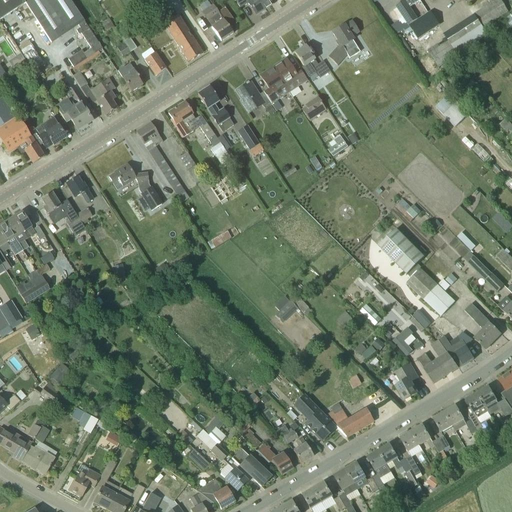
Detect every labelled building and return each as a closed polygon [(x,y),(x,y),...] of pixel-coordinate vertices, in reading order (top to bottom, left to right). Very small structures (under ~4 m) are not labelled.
[(0,0),(0,19),(25,4),(51,44),(85,22),(69,0),(0,0)] [(246,0),(256,15),(271,5),(268,0),(237,0),(240,4),(246,0)] [(396,6),(409,26),(416,22),(408,9),(421,1),(419,0),(404,0),(405,0),(396,6)] [(500,0),(496,0),(443,34),(446,39),(428,51),(439,69),(457,56),(458,57),(473,47),(483,40),(480,36),(491,30),(488,26),(509,12),(500,0)] [(211,27),(221,42),(233,34),(223,19),(212,5),(211,6),(209,3),(200,8),(202,12),(209,23),(215,18),(218,23),(211,27)] [(159,16),(164,24),(177,16),(172,8),(159,16)] [(439,26),(430,13),(416,22),(409,26),(418,40),(439,26)] [(164,24),(188,63),(202,54),(177,16),(164,24)] [(106,32),(114,27),(109,19),(101,24),(106,32)] [(74,68),(102,49),(85,22),(79,26),(80,29),(76,31),(79,35),(81,34),(91,49),(84,54),(82,51),(68,60),(74,68)] [(328,58),(337,66),(347,55),(349,59),(360,53),(353,41),(353,40),(351,37),(358,33),(352,22),(345,27),(344,26),(332,33),(337,41),(336,43),(338,47),(328,58)] [(130,38),(128,39),(123,42),(124,43),(130,53),(136,49),(130,38)] [(130,53),(124,43),(116,47),(123,58),(130,53)] [(317,65),(305,47),(295,54),(304,68),(310,64),(320,79),(330,72),(323,62),(317,65)] [(144,60),(156,77),(166,69),(154,53),(144,60)] [(286,60),(273,68),(289,93),(307,81),(299,69),(294,73),(286,60)] [(118,71),(131,92),(142,86),(129,65),(118,71)] [(289,93),(273,68),(260,76),(268,89),(263,93),(271,105),(289,93)] [(99,106),(106,116),(117,109),(112,101),(116,99),(111,91),(105,81),(91,90),(79,72),(72,76),(91,105),(96,101),(99,106)] [(237,91),(243,100),(241,101),(249,114),(262,105),(264,109),(271,105),(263,93),(258,96),(250,83),(237,91)] [(5,94),(16,94),(17,86),(6,86),(5,94)] [(209,87),(199,94),(198,95),(212,116),(211,117),(218,126),(222,133),(234,126),(229,119),(223,109),(219,112),(214,105),(219,103),(209,87)] [(21,153),(24,150),(33,164),(44,157),(31,137),(0,88),(0,139),(9,153),(17,148),(21,153)] [(371,103),(382,99),(378,89),(367,93),(371,103)] [(78,131),(92,121),(80,103),(74,107),(69,98),(55,107),(66,124),(71,120),(78,131)] [(308,121),(326,110),(319,98),(301,110),(308,121)] [(468,114),(456,101),(442,114),(455,127),(468,114)] [(193,116),(185,103),(168,113),(172,119),(170,120),(181,139),(195,131),(188,120),(193,116)] [(276,113),(271,106),(266,110),(270,117),(276,113)] [(53,146),(66,138),(53,118),(34,131),(42,144),(49,140),(53,146)] [(507,133),(510,130),(511,128),(511,125),(506,119),(500,125),(507,133)] [(162,142),(151,123),(136,133),(148,152),(177,197),(184,193),(155,147),(162,142)] [(213,147),(220,143),(217,140),(206,124),(200,128),(213,147)] [(258,145),(247,129),(238,135),(249,151),(258,145)] [(222,136),(218,138),(224,150),(228,148),(222,136)] [(336,144),(327,150),(332,157),(346,147),(338,136),(333,139),(336,144)] [(232,162),(220,143),(213,147),(210,150),(223,168),(232,162)] [(253,159),(263,152),(258,145),(249,151),(248,152),(253,159)] [(179,158),(196,184),(204,179),(187,153),(179,158)] [(490,157),(484,163),(487,166),(493,160),(490,157)] [(140,193),(152,211),(162,205),(149,185),(148,174),(135,175),(134,176),(127,165),(126,165),(126,166),(115,173),(109,177),(113,184),(118,181),(122,187),(135,179),(137,182),(140,193)] [(305,169),(309,175),(313,172),(309,166),(305,169)] [(86,204),(93,200),(83,183),(81,184),(77,178),(66,184),(75,198),(81,194),(86,204)] [(43,208),(50,220),(57,216),(54,211),(60,207),(52,193),(41,200),(45,207),(43,208)] [(410,222),(414,219),(412,217),(407,211),(411,208),(402,199),(395,207),(410,222)] [(92,217),(87,209),(76,216),(83,227),(89,224),(87,220),(92,217)] [(22,212),(13,217),(27,239),(35,234),(39,241),(45,237),(38,226),(33,230),(22,212)] [(492,219),(497,224),(503,217),(498,213),(492,219)] [(84,228),(83,227),(76,216),(65,222),(73,235),(84,228)] [(27,239),(13,217),(5,222),(22,250),(23,251),(29,248),(24,241),(27,239)] [(437,220),(433,224),(437,230),(442,226),(437,220)] [(22,250),(5,222),(0,225),(0,232),(10,248),(14,255),(22,250)] [(396,230),(378,247),(407,276),(424,258),(396,230)] [(10,248),(0,232),(0,262),(0,264),(5,272),(11,268),(2,253),(10,248)] [(511,268),(511,258),(503,249),(496,256),(510,270),(511,268)] [(474,257),(468,264),(497,293),(504,286),(474,257)] [(165,263),(155,270),(159,276),(169,270),(165,263)] [(46,265),(35,271),(38,276),(39,277),(41,275),(50,270),(46,265)] [(125,273),(122,265),(115,267),(118,276),(125,273)] [(445,292),(437,285),(420,269),(406,284),(441,317),(455,302),(445,292)] [(359,279),(363,282),(368,276),(365,273),(359,279)] [(451,274),(445,281),(450,287),(457,280),(456,279),(451,274)] [(30,280),(34,287),(27,291),(20,295),(23,300),(26,304),(50,289),(41,275),(39,277),(38,276),(30,280)] [(23,284),(27,291),(34,287),(30,280),(23,284)] [(439,285),(445,291),(449,286),(443,280),(439,285)] [(279,312),(289,302),(285,297),(275,307),(279,312)] [(511,320),(511,301),(507,297),(497,306),(511,320)] [(294,304),(303,313),(308,308),(309,308),(300,299),(294,304)] [(22,318),(11,300),(0,306),(0,310),(9,326),(22,318)] [(402,307),(411,316),(424,330),(432,323),(419,309),(418,309),(409,300),(402,307)] [(293,311),(294,313),(298,309),(290,301),(289,302),(279,312),(275,316),(281,322),(293,311)] [(473,338),(485,350),(501,335),(470,304),(463,311),(482,330),(473,338)] [(0,331),(9,326),(0,311),(0,331)] [(353,320),(348,314),(339,323),(344,329),(353,320)] [(34,325),(27,329),(33,340),(41,336),(34,325)] [(384,327),(381,331),(388,339),(392,335),(384,327)] [(413,351),(409,346),(405,341),(414,333),(408,327),(393,341),(407,356),(413,351)] [(450,356),(458,369),(463,367),(474,360),(465,345),(463,341),(453,348),(445,337),(439,341),(450,356)] [(385,345),(377,339),(372,346),(380,352),(385,345)] [(433,385),(446,377),(458,369),(450,356),(439,341),(431,346),(439,358),(431,363),(425,354),(417,360),(433,385)] [(362,345),(361,344),(354,350),(360,356),(367,350),(364,348),(362,345)] [(62,365),(51,378),(60,386),(72,373),(62,365)] [(395,386),(404,402),(417,394),(411,382),(417,378),(409,365),(394,374),(401,384),(395,386)] [(511,371),(498,381),(508,394),(503,397),(505,401),(511,409),(511,399),(508,394),(511,391),(511,371)] [(353,389),(362,384),(357,376),(351,379),(352,382),(350,383),(353,389)] [(59,396),(45,385),(38,395),(53,405),(59,396)] [(477,394),(488,413),(488,414),(490,416),(501,409),(505,417),(511,413),(511,409),(505,401),(498,404),(488,387),(477,394)] [(252,393),(244,401),(251,409),(260,401),(252,393)] [(152,407),(179,432),(191,419),(164,394),(152,407)] [(466,400),(476,417),(477,419),(488,413),(477,394),(466,400)] [(0,399),(0,411),(6,406),(10,411),(20,402),(14,395),(4,404),(0,399)] [(304,424),(321,442),(335,428),(303,395),(293,405),(308,420),(304,424)] [(472,435),(474,433),(477,432),(471,420),(465,423),(455,406),(444,413),(453,427),(456,433),(467,426),(472,435)] [(325,416),(346,437),(372,422),(365,409),(347,419),(340,407),(325,416)] [(433,419),(442,434),(453,427),(444,413),(433,419)] [(476,417),(471,420),(477,432),(483,428),(477,419),(476,417)] [(190,425),(196,430),(198,427),(193,422),(190,425)] [(203,432),(208,436),(216,428),(211,423),(203,432)] [(32,425),(26,435),(34,439),(40,429),(32,425)] [(422,426),(411,432),(419,446),(430,440),(422,426)] [(40,429),(34,439),(42,444),(49,432),(41,427),(40,429)] [(218,445),(226,437),(216,428),(208,436),(217,445),(218,445)] [(287,445),(298,438),(294,431),(292,431),(290,428),(287,430),(289,433),(283,437),(287,445)] [(30,448),(0,429),(0,444),(15,453),(12,457),(21,462),(30,448)] [(246,442),(253,435),(254,434),(248,429),(241,436),(246,442)] [(211,451),(212,450),(217,445),(208,436),(203,432),(202,431),(196,437),(197,438),(211,451)] [(400,439),(408,453),(419,446),(411,432),(400,439)] [(261,444),(253,435),(246,442),(255,450),(257,448),(261,444)] [(438,440),(444,451),(450,447),(443,436),(438,440)] [(123,438),(119,444),(126,447),(129,442),(123,438)] [(298,447),(292,450),(301,464),(313,457),(302,438),(295,442),(298,447)] [(439,454),(444,451),(438,440),(432,443),(439,454)] [(267,447),(264,444),(256,451),(268,464),(272,461),(281,476),(292,469),(283,453),(276,456),(269,449),(270,448),(267,446),(267,447)] [(218,445),(217,445),(212,450),(222,460),(227,455),(218,445)] [(389,445),(378,452),(386,466),(393,462),(397,470),(402,468),(405,474),(411,470),(404,459),(399,462),(389,445)] [(34,450),(30,448),(21,462),(36,472),(38,469),(45,474),(49,468),(50,465),(54,459),(35,448),(34,450)] [(209,465),(193,450),(186,457),(202,472),(209,465)] [(240,450),(231,459),(261,487),(270,477),(240,450)] [(367,458),(377,475),(372,478),(378,489),(384,486),(380,479),(391,473),(386,466),(378,452),(367,458)] [(417,467),(410,456),(404,459),(411,470),(415,477),(421,474),(417,467)] [(109,460),(103,472),(110,476),(116,464),(109,460)] [(357,464),(345,471),(357,491),(368,484),(373,493),(378,489),(372,478),(367,481),(357,464)] [(81,498),(88,486),(94,489),(96,485),(101,476),(89,470),(86,477),(79,473),(69,491),(81,498)] [(224,480),(237,492),(246,481),(234,470),(224,480)] [(345,471),(335,477),(344,494),(339,497),(346,508),(347,511),(355,511),(347,497),(357,491),(345,471)] [(102,487),(103,487),(110,476),(103,472),(101,476),(96,485),(102,488),(102,487)] [(434,478),(428,485),(434,490),(440,483),(434,478)] [(234,502),(225,487),(221,490),(216,481),(196,492),(198,494),(213,504),(216,502),(221,510),(234,502)] [(324,483),(313,489),(322,503),(332,497),(324,483)] [(116,495),(107,511),(109,511),(123,511),(128,503),(135,507),(145,489),(138,485),(132,495),(119,488),(116,495)] [(152,493),(163,495),(164,489),(153,486),(152,493)] [(107,511),(116,495),(103,487),(102,487),(102,488),(93,503),(107,511)] [(388,494),(385,488),(380,491),(383,497),(388,494)] [(311,510),(322,503),(313,489),(303,496),(311,510)] [(423,491),(416,496),(419,501),(426,496),(423,491)] [(205,511),(206,511),(214,506),(213,504),(198,494),(189,499),(194,508),(190,510),(191,511),(205,511)] [(339,497),(334,501),(340,511),(346,508),(339,497)] [(284,511),(298,511),(293,501),(282,508),(284,511)]
